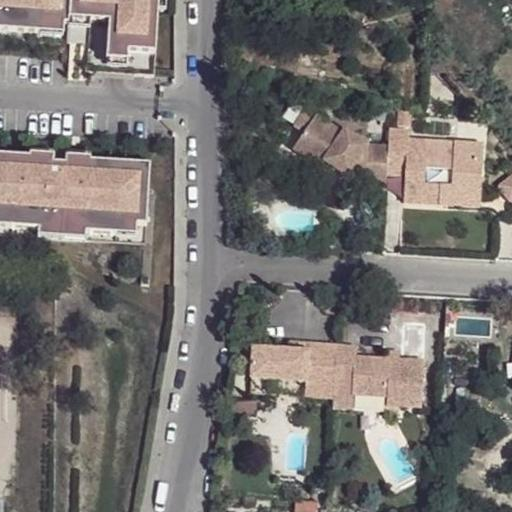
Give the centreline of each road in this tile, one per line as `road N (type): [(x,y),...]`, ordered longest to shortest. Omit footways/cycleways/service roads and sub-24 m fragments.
road 1 (residential): [(211,268),(511,285)]
road 2 (unclassified): [(211,268),(211,0)]
road 3 (unclassified): [(170,511),(211,268)]
